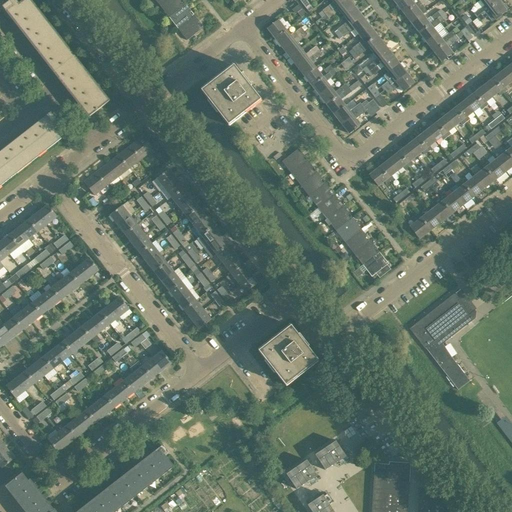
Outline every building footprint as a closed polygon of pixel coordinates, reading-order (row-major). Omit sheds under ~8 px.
[(11,0),(2,7),(14,23),(88,117),(90,116),(109,101),(30,0),(23,0),(22,2),(19,4),(15,0),(11,0)] [(186,4),(182,0),(167,0),(160,6),(169,18),(186,4)] [(300,0),(308,12),(313,9),(306,0),(300,0)] [(329,5),(322,11),(325,14),(332,9),(332,10),(336,6),(343,0),(330,0),(333,2),(329,5)] [(332,9),(325,14),(325,15),(328,18),(328,19),(339,11),(343,16),(354,7),(349,0),(343,0),(336,6),(332,10),(332,9)] [(402,0),(396,5),(404,14),(419,3),(421,0),(402,0)] [(427,0),(421,0),(419,3),(404,14),(411,24),(422,15),(427,12),(422,6),(428,1),(427,0)] [(499,1),(497,0),(480,0),(484,6),(474,14),(477,18),(487,10),(499,1)] [(499,1),(487,10),(477,18),(480,22),(490,14),(495,19),(506,10),(499,1)] [(169,18),(178,29),(195,16),(186,4),(169,18)] [(292,10),(295,14),(302,9),(299,4),(292,10)] [(343,24),(337,29),(337,30),(340,33),(350,25),(362,16),(354,7),(343,16),(347,21),(343,24)] [(431,17),(434,21),(440,16),(437,12),(431,17)] [(422,15),(411,24),(418,33),(430,24),(422,15)] [(461,18),(467,25),(471,22),(466,15),(461,18)] [(204,28),(195,16),(178,29),(187,41),(204,28)] [(350,25),(340,33),(343,37),(343,38),(350,32),(354,29),(358,35),(369,26),(362,16),(350,25)] [(440,16),(434,21),(430,24),(418,33),(426,43),(437,34),(433,29),(437,26),(443,20),(440,16)] [(274,39),(286,30),(290,27),(284,17),(279,21),(278,21),(279,20),(278,20),(267,29),(267,30),(267,29),(274,39)] [(467,26),(475,36),(480,32),(472,22),(467,26)] [(355,52),(377,35),(369,26),(358,35),(362,40),(352,48),(355,52)] [(282,48),(304,31),(301,27),(290,35),(286,30),(274,39),(282,48)] [(460,31),(468,41),(472,38),(465,28),(460,31)] [(304,31),(282,48),(289,58),(301,49),(296,43),(307,35),(304,31)] [(433,52),(445,43),(455,35),(452,31),(445,36),(441,39),(437,34),(426,43),(433,52)] [(373,53),(384,45),(377,35),(355,52),(358,56),(368,48),(373,53)] [(455,35),(445,43),(433,52),(440,61),(440,62),(452,53),(452,52),(452,53),(448,47),(458,39),(455,35)] [(380,63),(391,54),(384,45),(373,53),(377,59),(373,62),(367,67),(370,71),(376,66),(380,63)] [(301,49),(289,58),(297,67),(319,50),(316,46),(305,54),(301,49)] [(319,50),(297,67),(304,77),(315,68),(311,62),(322,54),(319,50)] [(387,72),(399,63),(391,54),(380,63),(387,72)] [(345,61),(350,68),(353,65),(348,58),(345,61)] [(384,90),(406,73),(399,63),(387,72),(392,78),(388,81),(381,86),(384,90)] [(511,64),(502,71),(511,83),(511,82),(511,64)] [(327,74),(333,69),(330,65),(324,70),(327,74)] [(260,100),(240,75),(233,66),(201,91),(227,125),(260,100)] [(380,70),(376,66),(370,71),(373,75),(380,70)] [(311,86),(323,77),(315,68),(304,77),(311,86)] [(333,69),(327,74),(323,77),(311,86),(319,96),(330,87),(326,81),(336,73),(333,69)] [(511,83),(502,71),(492,78),(504,93),(507,90),(505,87),(511,83)] [(414,82),(406,73),(384,90),(388,94),(394,89),(398,86),(402,91),(402,92),(414,83),(414,82)] [(504,93),(492,78),(483,86),(492,98),(498,93),(500,96),(504,93)] [(330,87),(319,96),(326,105),(337,96),(341,93),(348,88),(346,85),(345,84),(338,89),(334,92),(330,87)] [(492,98),(483,86),(473,93),(485,108),(488,105),(486,102),(492,98)] [(348,88),(341,93),(344,97),(351,92),(348,88)] [(485,108),(473,93),(464,101),(473,112),(479,108),(481,111),(485,108)] [(375,98),(383,108),(387,105),(380,94),(375,98)] [(333,115),(345,106),(337,96),(326,105),(333,115)] [(375,113),(380,110),(372,100),(368,103),(375,113)] [(345,106),(333,115),(341,124),(363,107),(368,103),(366,101),(361,105),(360,103),(349,111),(345,106)] [(473,112),(464,101),(454,108),(466,122),(469,120),(467,117),(473,112)] [(55,111),(63,120),(69,116),(62,106),(55,111)] [(363,107),(341,124),(348,133),(348,134),(360,125),(360,124),(359,125),(355,119),(366,111),(363,107)] [(466,122),(454,108),(445,115),(454,127),(460,123),(462,125),(466,122)] [(0,186),(61,139),(60,138),(54,129),(60,125),(50,113),(40,121),(41,123),(37,127),(35,125),(0,152),(0,186)] [(454,127),(445,115),(435,123),(447,137),(450,134),(448,132),(454,127)] [(497,124),(504,119),(501,115),(494,120),(497,124)] [(490,129),(497,124),(494,120),(487,125),(490,129)] [(447,137),(435,123),(426,130),(435,142),(441,137),(443,140),(447,137)] [(491,132),(495,136),(501,131),(498,127),(491,132)] [(435,142),(426,130),(416,138),(428,152),(431,149),(429,147),(435,142)] [(478,139),(485,134),(482,130),(475,135),(478,139)] [(491,132),(484,137),(488,141),(495,136),(491,132)] [(472,144),(478,139),(475,135),(468,140),(472,144)] [(131,146),(141,159),(153,150),(142,137),(131,146)] [(428,152),(416,138),(407,145),(416,157),(422,152),(424,155),(428,152)] [(459,154),(466,148),(463,144),(456,150),(459,154)] [(470,149),(473,153),(480,148),(476,144),(470,149)] [(416,157),(407,145),(397,152),(409,167),(412,164),(410,161),(416,157)] [(129,168),(141,159),(131,146),(119,155),(129,168)] [(291,173),(307,160),(298,149),(281,162),(291,173)] [(470,149),(463,154),(466,158),(473,153),(470,149)] [(505,172),(511,167),(511,158),(505,149),(500,153),(502,154),(495,159),(505,172)] [(453,159),(459,154),(456,150),(449,155),(453,159)] [(409,167),(397,152),(388,160),(397,172),(403,167),(405,170),(409,167)] [(118,177),(129,168),(119,155),(107,164),(118,177)] [(444,159),(437,164),(440,168),(447,163),(444,159)] [(483,166),(495,181),(505,172),(495,159),(489,164),(487,163),(483,166)] [(307,160),(291,173),(299,185),(316,172),(307,160)] [(397,172),(388,160),(378,167),(390,182),(393,179),(391,176),(397,172)] [(448,166),(451,170),(458,164),(455,160),(448,166)] [(94,196),(118,177),(107,164),(84,182),(94,196)] [(440,168),(437,164),(431,170),(434,174),(440,168)] [(448,166),(442,171),(445,175),(451,170),(448,166)] [(484,189),(495,181),(483,166),(479,169),(480,171),(474,176),(484,189)] [(390,182),(378,167),(369,175),(378,187),(384,182),(386,184),(390,182)] [(156,179),(164,188),(176,179),(168,169),(156,179)] [(316,172),(299,185),(308,196),(325,183),(316,172)] [(421,183),(428,178),(425,174),(418,179),(421,183)] [(462,183),(473,197),(484,189),(474,176),(467,181),(466,179),(462,183)] [(427,182),(430,186),(437,181),(434,177),(427,182)] [(140,183),(137,179),(131,184),(134,188),(140,183)] [(183,188),(176,179),(164,188),(171,198),(183,188)] [(415,188),(421,183),(418,179),(412,184),(415,188)] [(427,182),(420,188),(423,192),(430,186),(427,182)] [(325,183),(308,196),(317,208),(334,195),(325,183)] [(462,206),(473,197),(462,183),(458,186),(459,188),(452,193),(462,206)] [(171,198),(179,207),(191,198),(183,188),(171,198)] [(402,198),(409,193),(406,189),(399,194),(402,198)] [(143,196),(148,201),(152,198),(148,192),(143,196)] [(440,199),(452,214),(462,206),(452,193),(446,198),(445,196),(440,199)] [(396,203),(402,198),(399,194),(393,199),(396,203)] [(406,199),(408,203),(415,198),(412,194),(406,199)] [(334,195),(317,208),(326,219),(343,206),(334,195)] [(141,206),(145,203),(141,197),(137,201),(141,206)] [(110,198),(107,200),(103,204),(101,205),(105,209),(114,202),(110,198)] [(148,201),(152,206),(156,203),(152,198),(148,201)] [(198,207),(191,198),(179,207),(186,217),(198,207)] [(406,199),(399,204),(402,208),(408,203),(406,199)] [(441,223),(452,214),(440,199),(436,203),(438,204),(431,210),(441,223)] [(149,208),(145,203),(141,206),(145,211),(149,208)] [(47,205),(38,213),(47,225),(57,217),(47,205)] [(117,225),(129,215),(121,206),(109,215),(117,225)] [(343,206),(326,219),(335,231),(352,218),(343,206)] [(186,217),(194,226),(205,217),(198,207),(186,217)] [(419,216),(430,231),(441,223),(431,210),(424,215),(423,213),(419,216)] [(158,215),(163,220),(167,217),(162,211),(158,215)] [(28,220),(37,232),(47,225),(38,213),(28,220)] [(117,225),(124,234),(136,225),(129,215),(117,225)] [(156,225),(160,222),(156,216),(151,220),(156,225)] [(419,240),(430,231),(419,216),(415,219),(416,221),(409,227),(419,240)] [(163,220),(167,225),(171,222),(167,217),(163,220)] [(213,226),(205,217),(194,226),(201,235),(213,226)] [(352,218),(335,231),(344,242),(361,229),(352,218)] [(28,239),(37,232),(28,220),(19,227),(28,239)] [(164,227),(160,222),(156,225),(160,230),(164,227)] [(144,234),(136,225),(124,234),(132,244),(144,234)] [(213,226),(201,235),(197,239),(204,248),(208,245),(220,236),(213,226)] [(19,247),(28,239),(19,227),(9,235),(19,247)] [(361,229),(344,242),(353,254),(370,241),(361,229)] [(173,234),(177,239),(181,235),(177,230),(173,234)] [(132,244),(139,253),(151,244),(144,234),(132,244)] [(9,235),(0,242),(9,254),(19,247),(9,235)] [(171,244),(175,241),(171,235),(166,239),(171,244)] [(177,239),(181,244),(186,241),(181,235),(177,239)] [(59,240),(62,244),(68,240),(64,236),(59,240)] [(228,245),(220,236),(208,245),(216,254),(228,245)] [(54,244),(57,248),(62,244),(59,240),(54,244)] [(179,246),(175,241),(171,244),(175,249),(179,246)] [(370,241),(353,254),(362,265),(379,252),(370,241)] [(0,261),(9,254),(0,242),(0,261)] [(64,246),(68,251),(73,247),(69,242),(64,246)] [(159,253),(151,244),(139,253),(147,263),(159,253)] [(32,245),(23,251),(29,259),(38,252),(32,245)] [(40,255),(43,259),(49,255),(53,251),(48,245),(44,249),(45,250),(40,255)] [(235,255),(228,245),(216,254),(223,264),(235,255)] [(64,246),(59,250),(62,255),(68,251),(64,246)] [(192,258),(196,254),(192,249),(188,252),(192,258)] [(379,252),(362,265),(371,277),(388,264),(379,252)] [(166,263),(159,253),(147,263),(154,272),(166,263)] [(185,263),(190,259),(186,254),(181,258),(185,263)] [(200,260),(196,254),(192,258),(196,263),(200,260)] [(35,259),(38,263),(43,259),(40,255),(35,259)] [(223,264),(230,273),(242,264),(235,255),(223,264)] [(45,261),(49,265),(54,261),(50,257),(45,261)] [(79,266),(89,278),(98,270),(89,258),(79,266)] [(194,265),(190,259),(185,263),(190,268),(194,265)] [(45,261),(40,265),(43,270),(49,265),(45,261)] [(154,272),(161,282),(173,272),(166,263),(154,272)] [(250,274),(242,264),(230,273),(238,283),(250,274)] [(21,269),(24,274),(30,269),(26,265),(21,269)] [(79,285),(89,278),(79,266),(70,273),(79,285)] [(203,271),(207,277),(211,273),(207,268),(203,271)] [(363,273),(359,268),(354,272),(358,277),(363,273)] [(16,274),(19,278),(24,274),(21,269),(16,274)] [(26,276),(30,280),(35,276),(32,272),(26,276)] [(181,282),(173,272),(161,282),(169,291),(181,282)] [(60,281),(70,293),(79,285),(70,273),(60,281)] [(200,282),(204,278),(200,273),(196,277),(200,282)] [(207,277),(211,282),(215,279),(211,273),(207,277)] [(250,274),(238,283),(245,293),(257,283),(250,274)] [(26,276),(21,280),(25,284),(30,280),(26,276)] [(208,284),(204,278),(200,282),(204,287),(208,284)] [(2,284),(5,288),(11,284),(7,280),(2,284)] [(60,300),(70,293),(60,281),(51,288),(60,300)] [(169,291),(176,301),(188,291),(181,282),(169,291)] [(7,291),(11,295),(16,291),(13,287),(7,291)] [(222,295),(226,292),(221,287),(217,290),(222,295)] [(41,295),(51,307),(60,300),(51,288),(41,295)] [(476,309),(460,289),(409,329),(425,349),(426,348),(439,367),(458,390),(470,381),(451,357),(439,338),(460,321),(463,325),(472,318),(469,314),(476,309)] [(7,291),(2,295),(5,299),(11,295),(7,291)] [(195,301),(188,291),(176,301),(183,310),(195,301)] [(215,301),(219,297),(215,292),(211,296),(215,301)] [(230,298),(226,292),(222,295),(226,301),(230,298)] [(42,315),(51,307),(41,295),(32,303),(42,315)] [(120,297),(110,305),(119,317),(129,309),(120,297)] [(223,303),(219,297),(215,301),(219,306),(223,303)] [(183,310),(191,319),(203,310),(195,301),(183,310)] [(23,310),(32,322),(42,315),(32,303),(23,310)] [(110,305),(100,312),(110,324),(119,317),(110,305)] [(23,330),(32,322),(23,310),(13,318),(23,330)] [(210,320),(203,310),(191,319),(198,329),(210,320)] [(100,312),(91,320),(100,332),(110,324),(100,312)] [(4,325),(13,337),(23,330),(13,318),(4,325)] [(82,327),(91,339),(100,332),(91,320),(82,327)] [(0,339),(4,344),(13,337),(4,325),(0,327),(0,339)] [(290,326),(258,351),(285,386),(317,360),(290,326)] [(82,346),(91,339),(82,327),(72,334),(82,346)] [(131,332),(135,336),(140,332),(137,328),(131,332)] [(126,336),(129,341),(135,336),(131,332),(126,336)] [(72,334),(63,342),(72,354),(82,346),(72,334)] [(136,339),(140,343),(145,339),(142,335),(136,339)] [(136,339),(131,343),(134,347),(140,343),(136,339)] [(150,345),(145,339),(140,343),(145,349),(150,345)] [(63,342),(53,349),(63,361),(72,354),(63,342)] [(112,347),(116,351),(121,347),(118,343),(112,347)] [(107,351),(111,355),(116,351),(112,347),(107,351)] [(53,349),(44,357),(53,369),(63,361),(53,349)] [(118,353),(121,358),(126,354),(123,349),(118,353)] [(152,358),(161,370),(171,363),(162,351),(152,358)] [(118,353),(112,358),(115,362),(121,358),(118,353)] [(44,357),(34,364),(44,376),(53,369),(44,357)] [(94,362),(97,366),(102,362),(99,358),(94,362)] [(152,378),(161,370),(152,358),(142,366),(152,378)] [(88,366),(91,370),(97,366),(94,362),(88,366)] [(34,364),(25,371),(34,383),(44,376),(34,364)] [(99,368),(102,373),(107,368),(104,364),(99,368)] [(133,373),(142,385),(152,378),(142,366),(133,373)] [(99,368),(93,373),(97,377),(102,373),(99,368)] [(15,379),(25,391),(34,383),(25,371),(15,379)] [(75,377),(78,381),(83,377),(80,372),(75,377)] [(133,393),(142,385),(133,373),(124,381),(133,393)] [(69,381),(73,385),(78,381),(75,377),(69,381)] [(6,386),(15,398),(25,391),(15,379),(6,386)] [(80,383),(83,387),(88,383),(85,379),(80,383)] [(114,388),(124,400),(133,393),(124,381),(114,388)] [(80,383),(75,387),(78,391),(83,387),(80,383)] [(56,391),(59,396),(64,392),(61,387),(56,391)] [(114,407),(124,400),(114,388),(105,396),(114,407)] [(51,396),(54,400),(59,396),(56,391),(51,396)] [(61,398),(64,402),(70,398),(66,394),(61,398)] [(95,403),(105,415),(114,407),(105,396),(95,403)] [(61,398),(56,402),(59,406),(64,402),(61,398)] [(37,406),(40,411),(46,406),(42,402),(37,406)] [(95,422),(105,415),(95,403),(86,410),(95,422)] [(31,410),(35,415),(40,411),(37,406),(31,410)] [(42,413),(45,417),(51,413),(47,409),(42,413)] [(76,418),(86,430),(95,422),(86,410),(76,418)] [(45,417),(42,413),(37,417),(40,421),(45,417)] [(511,447),(511,430),(500,416),(491,423),(511,447)] [(76,437),(86,430),(76,418),(67,425),(76,437)] [(58,433),(67,445),(76,437),(67,425),(58,433)] [(57,452),(67,445),(58,433),(48,440),(57,452)] [(335,441),(315,455),(325,470),(335,463),(338,468),(347,462),(344,458),(345,457),(335,441)] [(158,448),(76,511),(114,511),(173,467),(158,448)] [(6,449),(0,453),(0,465),(2,468),(14,459),(6,449)] [(306,460),(286,474),(296,489),(307,482),(310,487),(318,481),(315,477),(317,476),(306,460)] [(453,511),(455,485),(452,485),(439,484),(439,492),(419,491),(417,511),(406,511),(409,482),(410,463),(389,462),(389,465),(380,464),(379,464),(374,464),(374,472),(371,511),(453,511)] [(5,487),(24,511),(50,511),(53,510),(30,480),(28,481),(22,473),(5,487)] [(322,495),(307,505),(311,511),(333,511),(329,505),(334,502),(328,494),(324,497),(322,495)]
